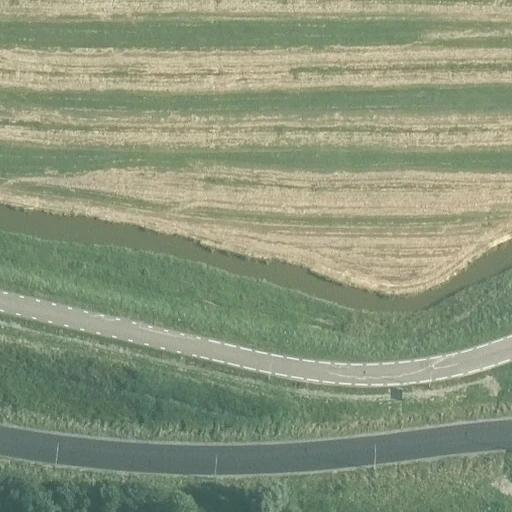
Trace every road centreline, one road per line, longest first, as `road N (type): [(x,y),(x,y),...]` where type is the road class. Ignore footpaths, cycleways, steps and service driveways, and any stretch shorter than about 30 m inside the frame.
road 1 (tertiary): [(511,347),(388,379),(307,376),(0,303)]
road 2 (primary): [(511,439),(219,465),(0,446)]
